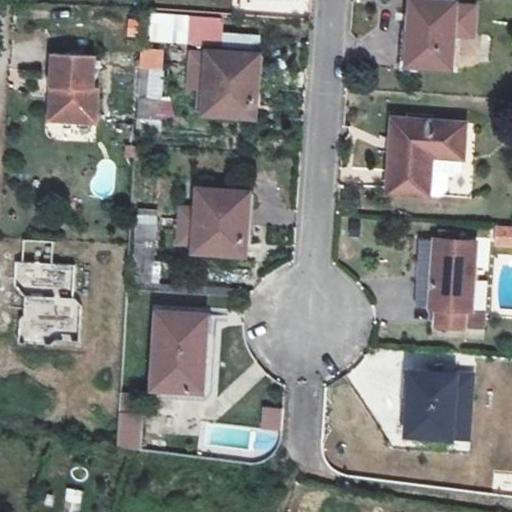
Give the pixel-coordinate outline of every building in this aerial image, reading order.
[(220,46),(223,17),(152,8),(149,37),(220,46)] [(460,13),(410,10),(407,69),(455,73),(460,13)] [(164,66),(165,48),(140,47),(139,65),(164,66)] [(59,94),(57,127),(97,129),(99,95),(94,94),(95,63),(54,61),(52,93),(59,94)] [(251,69),(212,66),(209,128),(256,130),(258,105),(250,104),(251,69)] [(155,78),(140,77),(138,104),(152,106),(155,78)] [(59,94),(52,93),(50,127),(57,127),(59,94)] [(468,131),(394,124),(389,198),(428,201),(430,180),(464,184),(468,131)] [(113,131),(112,152),(132,153),(133,132),(113,131)] [(244,202),(204,200),(201,252),(249,254),(251,230),(243,230),(244,202)] [(511,236),(496,235),(495,250),(511,251),(511,236)] [(17,340),(79,343),(82,297),(73,297),(75,262),(52,261),(53,240),(22,239),(17,340)] [(162,247),(141,246),(140,273),(161,274),(162,247)] [(473,262),(411,261),(408,310),(429,311),(427,332),(466,333),(473,262)] [(203,325),(155,321),(151,392),(202,397),(206,361),(201,362),(203,325)] [(454,377),(414,377),(410,443),(449,445),(454,377)] [(261,406),(261,429),(282,429),(283,406),(261,406)] [(142,449),(142,413),(117,413),(117,449),(142,449)]
